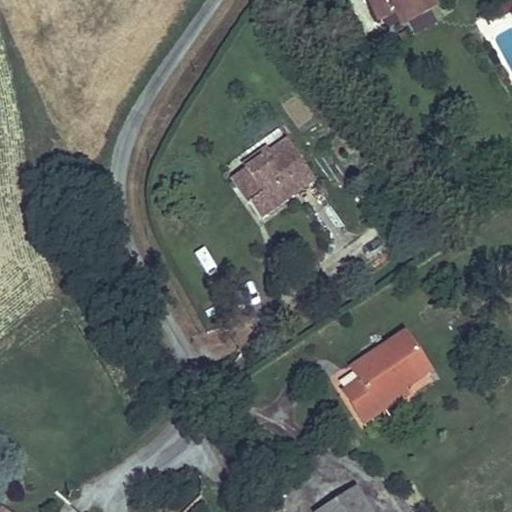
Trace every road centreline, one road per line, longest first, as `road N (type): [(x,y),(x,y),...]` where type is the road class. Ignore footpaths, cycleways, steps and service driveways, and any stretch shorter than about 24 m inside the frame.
road 1 (residential): [(213,0),(136,115),(118,194),(244,511)]
road 2 (unknown): [(206,421),(88,510)]
